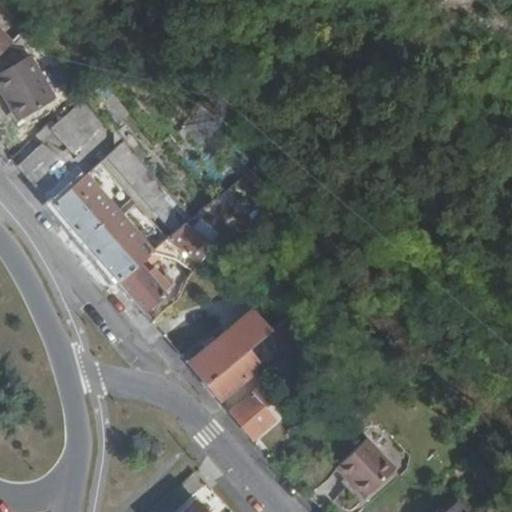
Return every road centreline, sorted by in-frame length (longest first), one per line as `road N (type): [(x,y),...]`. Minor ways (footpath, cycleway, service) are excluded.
road 1 (residential): [(278,511),(171,395),(66,374)]
road 2 (secondary): [(66,374),(38,302),(1,242)]
